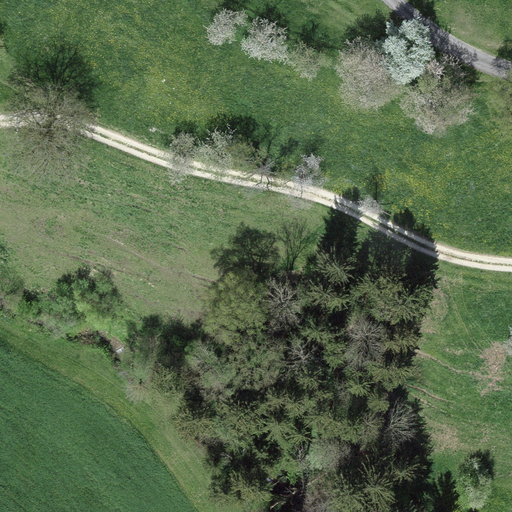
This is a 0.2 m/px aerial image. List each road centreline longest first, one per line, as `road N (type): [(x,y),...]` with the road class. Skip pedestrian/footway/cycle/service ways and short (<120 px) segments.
road 1 (track): [(511,266),(437,252),(321,195),(177,164),(81,126),(0,123)]
road 2 (unclassified): [(511,70),(453,50),(394,0)]
